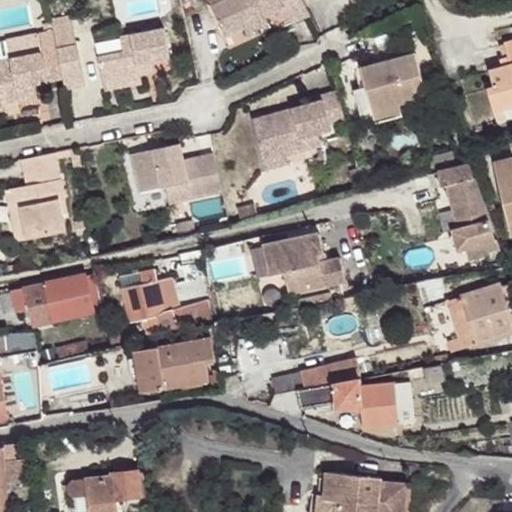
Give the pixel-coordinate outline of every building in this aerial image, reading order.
[(224,0),(212,6),(225,36),(243,28),(241,23),(263,13),(265,17),(285,8),(292,24),(310,16),(302,0),(224,0)] [(243,28),(246,34),(268,24),(263,13),(241,23),(243,28)] [(64,79),(66,90),(85,86),(70,16),(52,20),(52,22),(64,79)] [(0,103),(5,103),(4,96),(17,93),(19,100),(37,97),(34,85),(64,79),(52,22),(42,24),(44,32),(0,41),(0,103)] [(99,58),(105,91),(141,84),(139,75),(137,64),(152,61),(170,57),(164,28),(120,37),(124,53),(99,58)] [(488,88),(494,114),(511,108),(511,39),(505,42),(506,44),(511,65),(502,68),(490,71),(494,87),(488,88)] [(500,59),(502,68),(511,65),(506,44),(499,46),(503,58),(500,59)] [(366,87),(373,113),(400,106),(427,98),(415,53),(361,68),(366,87)] [(137,64),(139,75),(154,72),(152,61),(137,64)] [(355,91),(364,127),(403,116),(400,106),(373,113),(366,87),(355,91)] [(4,96),(5,103),(19,100),(17,93),(4,96)] [(257,135),(265,161),(287,154),(285,148),(302,144),(304,150),(322,145),(318,133),(332,129),(330,124),(344,119),(338,95),(322,99),(324,104),(311,107),(310,102),(259,117),(263,133),(257,135)] [(322,99),(310,102),(311,107),(324,104),(322,99)] [(511,108),(494,114),(497,122),(511,118),(511,108)] [(253,119),(257,135),(263,133),(259,117),(253,119)] [(166,188),(169,204),(222,193),(214,154),(195,158),(197,168),(186,171),(183,161),(180,144),(132,155),(140,193),(166,188)] [(302,144),(285,148),(287,154),(304,150),(302,144)] [(453,151),(428,158),(431,169),(455,162),(453,151)] [(16,188),(26,240),(66,232),(59,201),(65,200),(56,153),(21,160),(24,175),(40,172),(42,183),(26,186),(16,188)] [(265,161),(267,169),(290,163),(287,154),(265,161)] [(183,161),(186,171),(197,168),(195,158),(183,161)] [(511,159),(495,163),(511,235),(511,159)] [(466,248),(469,261),(499,254),(470,164),(439,172),(442,187),(448,185),(459,229),(453,230),(454,233),(452,234),(456,248),(458,247),(458,250),(466,248)] [(24,175),(26,186),(42,183),(40,172),(24,175)] [(5,190),(15,242),(26,240),(16,188),(5,190)] [(238,209),(240,218),(257,214),(254,204),(238,209)] [(192,222),(176,225),(178,236),(195,233),(192,222)] [(285,273),(289,294),(345,282),(341,260),(326,263),(321,264),(319,255),(324,254),(320,234),(264,245),(270,276),(285,273)] [(181,254),(186,283),(206,278),(201,251),(181,254)] [(144,320),(148,336),(212,321),(210,302),(180,310),(172,280),(157,283),(155,270),(141,273),(144,286),(123,290),(131,323),(144,320)] [(120,277),(123,290),(144,286),(141,273),(120,277)] [(29,310),(33,326),(93,313),(92,306),(85,277),(85,275),(13,290),(18,312),(29,310)] [(85,277),(92,306),(100,304),(94,275),(85,277)] [(458,338),(461,347),(511,333),(511,284),(511,283),(448,301),(458,338)] [(109,332),(112,345),(124,342),(121,329),(109,332)] [(0,427),(9,426),(0,379),(7,377),(7,373),(38,366),(35,332),(6,333),(9,356),(1,358),(1,362),(0,362),(0,427)] [(215,360),(211,338),(134,351),(142,393),(209,381),(206,362),(215,360)] [(461,347),(458,338),(447,341),(449,351),(461,347)] [(57,349),(60,360),(89,354),(86,342),(57,349)] [(273,378),(276,395),(299,391),(358,380),(356,363),(273,378)] [(423,369),(425,379),(445,379),(442,365),(423,369)] [(362,412),(363,427),(415,423),(411,383),(363,387),(362,380),(358,380),(299,391),(302,408),(336,402),(337,409),(354,407),(354,412),(362,412)] [(3,444),(6,482),(27,481),(25,458),(15,459),(14,443),(3,444)] [(74,479),(70,484),(72,493),(74,494),(76,494),(77,506),(85,506),(90,505),(91,511),(119,511),(118,499),(146,497),(144,471),(138,472),(138,469),(112,472),(112,474),(74,479)] [(326,472),(325,481),(323,504),(316,503),(315,511),(404,511),(407,484),(380,481),(380,477),(326,472)] [(319,480),(316,503),(323,504),(325,481),(319,480)]
